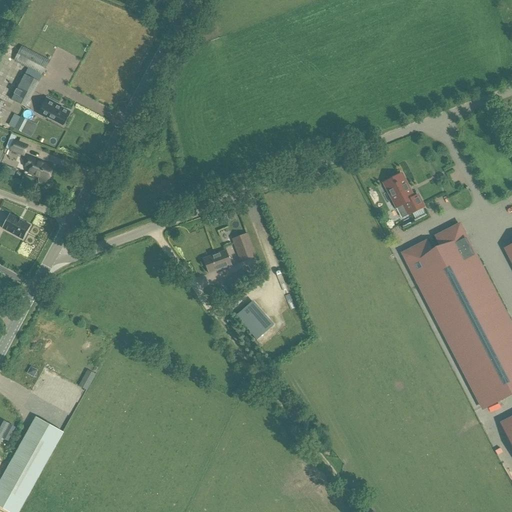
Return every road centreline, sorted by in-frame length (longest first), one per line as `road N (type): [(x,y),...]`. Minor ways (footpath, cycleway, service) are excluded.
road 1 (unclassified): [(49,262),(511,92)]
road 2 (track): [(149,228),(358,511)]
road 3 (tertiary): [(69,221),(190,0)]
